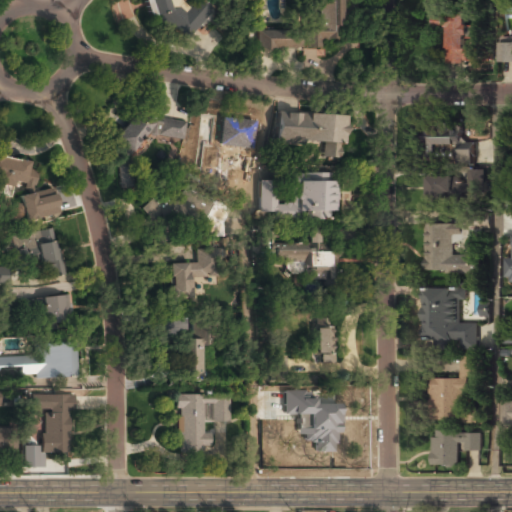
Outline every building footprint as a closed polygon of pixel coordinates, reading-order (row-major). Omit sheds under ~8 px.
[(142,0),(141,8),(148,16),(154,17),(164,28),(172,29),(181,39),(209,13),(196,0),(194,0),(188,6),(185,5),(180,0),(142,0)] [(340,38),(340,0),(315,0),(315,30),(255,31),(255,49),(317,49),(316,38),(340,38)] [(470,13),(432,13),(432,28),(446,28),(447,63),(471,63),(470,13)] [(511,35),(502,35),(502,61),(511,61),(511,35)] [(469,58),(487,58),(487,48),(469,48),(469,58)] [(184,122),(126,110),(118,147),(134,150),(138,132),(180,141),(184,122)] [(343,116),(275,113),(274,143),(322,145),(321,157),(342,158),(343,116)] [(252,127),(203,125),(202,148),(250,151),(252,127)] [(474,143),(462,143),(462,125),(424,125),(424,152),(462,151),(462,163),(474,162),(474,143)] [(0,184),(12,187),(13,181),(21,183),(24,185),(34,187),(37,170),(27,168),(29,161),(0,155),(0,184)] [(117,162),(117,187),(131,187),(130,162),(117,162)] [(486,169),(469,169),(469,174),(429,175),(430,195),(487,194),(486,169)] [(335,177),(259,176),(258,218),(334,219),(335,177)] [(58,212),(51,187),(18,196),(24,221),(58,212)] [(152,229),(194,211),(185,190),(143,207),(152,229)] [(426,223),(425,272),(471,273),(471,254),(454,253),(454,234),(461,234),(461,224),(426,223)] [(53,228),(10,236),(16,268),(40,263),(43,277),(62,274),(53,228)] [(309,243),(273,244),(273,268),(304,267),(304,278),(338,277),(338,245),(322,245),(322,233),(309,233),(309,243)] [(167,263),(168,298),(193,297),(193,276),(210,276),(210,254),(195,255),(195,263),(167,263)] [(466,287),(426,286),(425,339),(435,339),(435,345),(459,345),(459,348),(478,349),(478,321),(459,321),(459,300),(466,300),(466,287)] [(67,326),(67,297),(31,297),(31,326),(67,326)] [(333,364),(333,318),(314,318),(314,364),(333,364)] [(177,339),(178,380),(204,380),(203,327),(190,327),(191,339),(177,339)] [(511,329),(503,330),(502,342),(511,342),(511,329)] [(71,379),(71,350),(8,352),(9,366),(20,366),(20,380),(71,379)] [(430,420),(477,420),(477,408),(468,408),(468,376),(477,376),(477,356),(460,356),(460,377),(430,377),(430,420)] [(286,358),(269,357),(269,380),(285,380),(286,358)] [(68,395),(25,395),(25,416),(40,416),(40,454),(68,454),(68,395)] [(176,454),(206,454),(205,409),(212,409),(213,420),(225,420),(225,395),(175,396),(176,454)] [(502,426),(511,426),(511,401),(502,401),(502,426)] [(329,440),(329,450),(343,450),(343,413),(317,413),(317,440),(329,440)] [(0,451),(15,451),(14,427),(0,427),(0,451)] [(482,431),(432,430),(432,467),(460,467),(460,449),(482,450),(482,431)]
